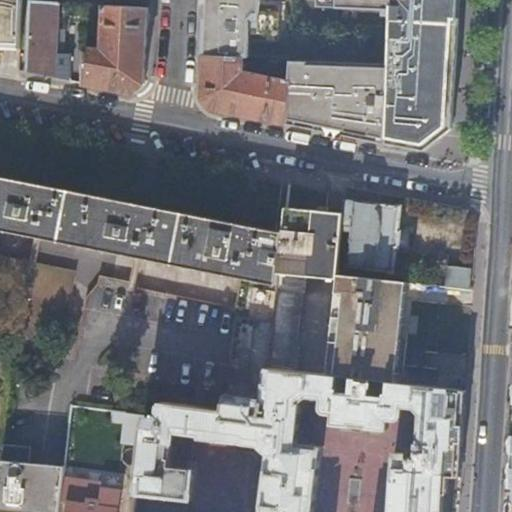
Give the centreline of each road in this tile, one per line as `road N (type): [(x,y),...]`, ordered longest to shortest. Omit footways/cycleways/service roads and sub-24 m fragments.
road 1 (residential): [(502,193),(174,126)]
road 2 (secondary): [(479,511),(502,193)]
road 3 (residential): [(174,126),(0,93)]
road 4 (secondary): [(502,193),(511,51)]
road 5 (residential): [(179,0),(174,126)]
